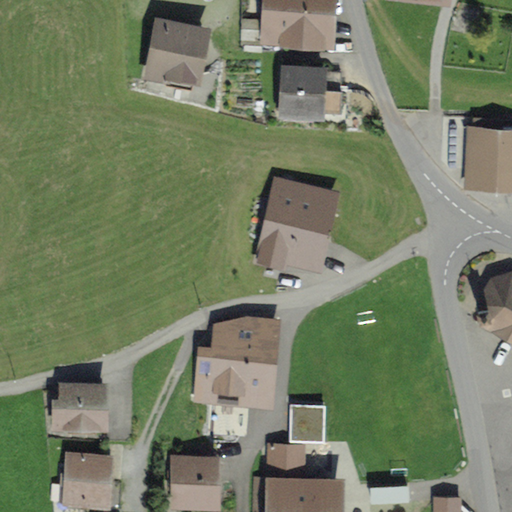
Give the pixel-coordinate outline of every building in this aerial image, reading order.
[(336,43),(339,0),(272,0),(270,38),(336,43)] [(195,81),(203,35),(163,27),(155,74),(195,81)] [(324,73),(290,72),(289,113),(323,114),(324,73)] [(511,127),(473,126),(470,183),(511,185),(511,127)] [(333,200),(285,189),(269,255),(317,266),(333,200)] [(511,277),(497,281),(483,304),(485,323),(511,336),(511,277)] [(271,323),(252,322),(251,332),(224,330),(222,364),(210,363),(208,391),(266,395),(271,323)] [(106,388),(66,388),(65,404),(58,404),(58,423),(106,424),(106,388)] [(304,452),(277,451),(275,511),(340,511),(342,486),(303,485),(304,452)] [(109,461),(71,459),(70,499),(108,500),(109,461)] [(215,460),(178,461),(179,503),(216,502),(215,460)] [(434,493),(435,511),(463,511),(462,492),(434,493)]
